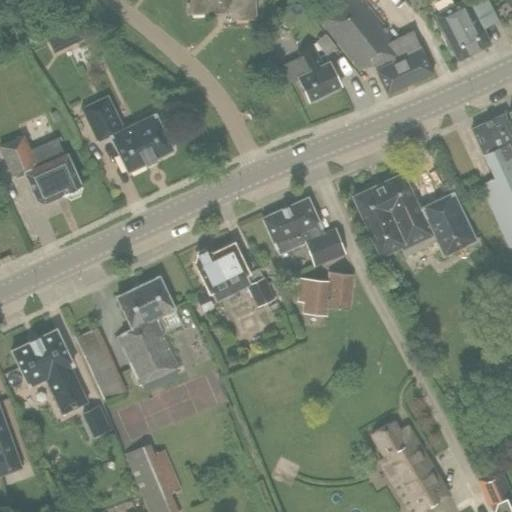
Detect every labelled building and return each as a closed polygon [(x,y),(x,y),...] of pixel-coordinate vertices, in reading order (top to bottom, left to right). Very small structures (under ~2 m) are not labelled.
[(220,12),(219,0),(185,0),(186,14),(220,12)] [(219,0),(220,12),(230,12),(230,19),(255,18),(253,0),(219,0)] [(407,40),(398,44),(362,0),(339,0),(317,19),(359,70),(372,64),(386,94),(432,73),(421,48),(413,52),(407,40)] [(482,29),(497,21),(486,0),(462,0),(434,15),(457,60),(490,43),(482,29)] [(322,65),(311,43),(297,50),(301,59),(282,68),(288,81),(297,77),(309,101),(340,86),(328,62),(322,65)] [(96,142),(110,136),(127,171),(172,149),(154,113),(122,129),(106,94),(79,107),(96,142)] [(511,139),(511,137),(503,113),(471,128),(494,177),(480,184),(509,247),(511,245),(511,146),(510,141),(511,139)] [(56,137),(29,149),(22,134),(0,143),(0,149),(12,177),(23,172),(36,201),(37,200),(41,202),(42,203),(63,194),(68,196),(69,198),(78,194),(77,193),(79,187),(81,186),(66,152),(63,153),(56,137)] [(402,173),(352,196),(378,256),(399,246),(404,256),(435,241),(442,257),(474,241),(451,193),(418,209),(402,173)] [(334,227),(323,232),(307,197),(261,217),(278,254),(305,242),(313,264),(344,252),(334,227)] [(248,272),(233,242),(211,253),(205,251),(205,250),(196,254),(197,255),(194,261),(209,293),(212,292),(216,301),(238,290),(247,286),(256,307),(274,298),(258,268),(248,272)] [(326,307),(349,309),(352,273),(328,271),(328,280),(300,278),(297,301),(304,302),(303,313),(325,315),(326,307)] [(157,377),(178,367),(166,339),(164,333),(180,325),(174,309),(158,276),(116,296),(130,327),(131,329),(115,336),(138,385),(157,377)] [(207,296),(197,300),(204,313),(213,309),(207,296)] [(29,387),(73,366),(55,328),(10,350),(29,387)] [(98,405),(82,412),(85,419),(101,412),(98,405)] [(0,474),(21,467),(0,409),(0,474)] [(392,421),(371,433),(394,472),(388,476),(409,511),(414,511),(445,493),(410,433),(402,438),(392,421)] [(152,453),(149,444),(124,454),(148,511),(175,511),(169,495),(181,490),(164,448),(152,453)] [(492,511),(511,511),(511,494),(500,467),(475,478),(487,505),(489,504),(492,511)]
